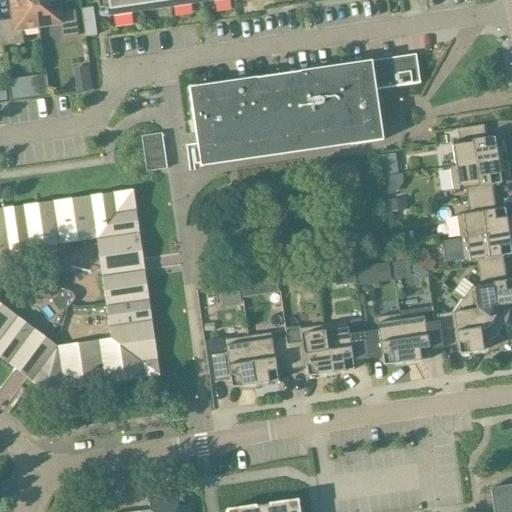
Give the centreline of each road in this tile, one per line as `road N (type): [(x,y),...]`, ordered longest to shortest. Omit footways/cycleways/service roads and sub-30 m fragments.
road 1 (residential): [(0,138),(87,126),(126,68),(511,11)]
road 2 (residential): [(31,473),(511,394)]
